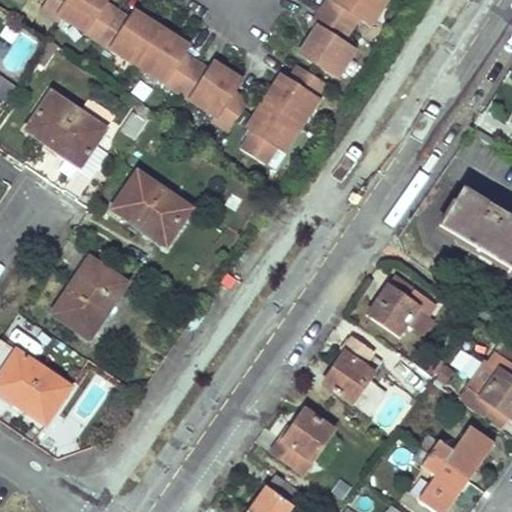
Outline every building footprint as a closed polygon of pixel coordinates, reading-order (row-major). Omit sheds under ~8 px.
[(45,0),(39,10),(53,20),(57,15),(208,114),(205,118),(225,131),(243,102),(229,93),(237,81),(210,64),(203,75),(177,59),(184,47),(133,13),(125,25),(99,8),(104,0),(45,0)] [(297,54),(334,78),(352,50),(339,42),(356,17),(369,25),(384,0),(321,0),(307,23),(313,27),(297,54)] [(241,148),(264,163),(274,148),(281,152),(324,86),(294,67),(285,82),(277,77),(255,111),(262,115),(252,131),(241,148)] [(48,95),(22,131),(75,167),(101,131),(48,95)] [(262,115),(255,111),(245,127),(252,131),(262,115)] [(136,175),(110,211),(162,247),(188,211),(136,175)] [(511,220),(462,191),(439,229),(511,272),(511,220)] [(86,260),(49,315),(85,340),(123,286),(86,260)] [(394,275),(387,286),(407,299),(414,289),(394,275)] [(387,286),(368,313),(401,336),(412,320),(420,309),(428,314),(435,304),(414,289),(407,299),(387,286)] [(420,309),(412,320),(424,328),(431,317),(428,314),(420,309)] [(338,362),(321,385),(352,406),(375,373),(366,365),(373,354),(351,339),(336,360),(338,362)] [(13,354),(0,372),(0,398),(41,426),(66,389),(13,354)] [(474,397),(466,408),(500,432),(508,420),(509,422),(511,418),(511,382),(509,381),(511,377),(511,367),(495,356),(487,367),(484,365),(466,391),(474,397)] [(444,369),(436,381),(446,387),(453,376),(444,369)] [(394,430),(405,397),(384,390),(373,423),(394,430)] [(466,391),(457,402),(466,408),(474,397),(466,391)] [(288,429),(271,453),(302,475),(332,432),(305,412),(291,431),(288,429)] [(440,443),(430,455),(467,481),(493,444),(470,428),(453,451),(440,443)] [(434,478),(419,500),(435,511),(445,511),(467,481),(430,455),(421,449),(413,461),(434,478)] [(264,490),(248,511),(288,511),(301,494),(276,477),(266,491),(264,490)]
